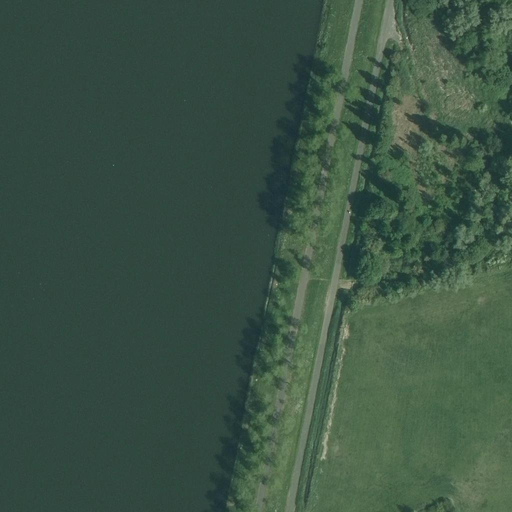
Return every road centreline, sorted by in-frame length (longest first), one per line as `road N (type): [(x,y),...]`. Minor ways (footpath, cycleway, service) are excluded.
road 1 (unclassified): [(258,511),(360,0)]
road 2 (unclassified): [(293,511),(395,0)]
